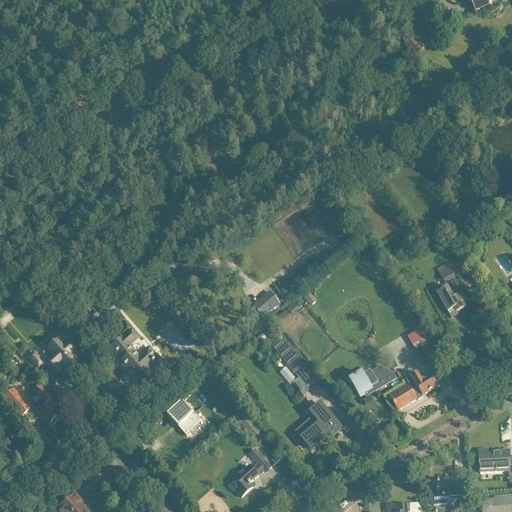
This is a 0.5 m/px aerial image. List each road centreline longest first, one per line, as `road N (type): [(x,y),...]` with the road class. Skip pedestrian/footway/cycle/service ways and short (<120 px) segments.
road 1 (track): [(0,180),(335,8),(333,0)]
road 2 (residential): [(0,507),(70,442),(87,436),(108,446),(167,511)]
road 3 (residential): [(346,501),(511,392)]
